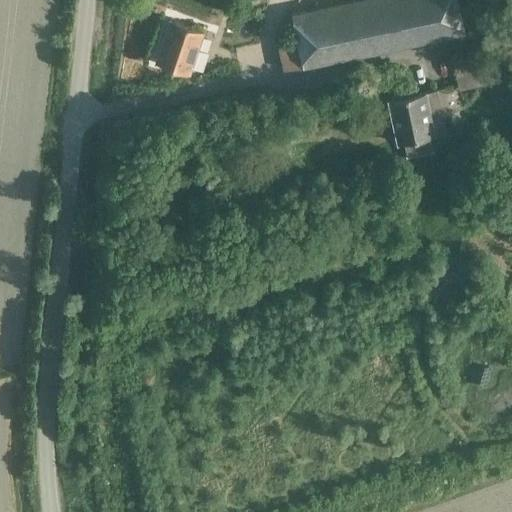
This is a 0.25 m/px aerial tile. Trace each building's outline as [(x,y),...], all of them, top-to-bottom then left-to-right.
[(381,49),(369,0),(357,0),(292,14),(298,42),(281,45),(286,69),(381,49)] [(457,0),(369,0),(381,49),(464,31),(457,0)] [(190,73),(205,30),(170,18),(155,61),(190,73)] [(217,41),(209,61),(223,66),(230,45),(217,41)] [(493,64),(454,72),(458,88),(497,80),(493,64)] [(397,142),(403,140),(406,154),(431,149),(428,135),(434,134),(425,92),(388,100),(397,142)]
